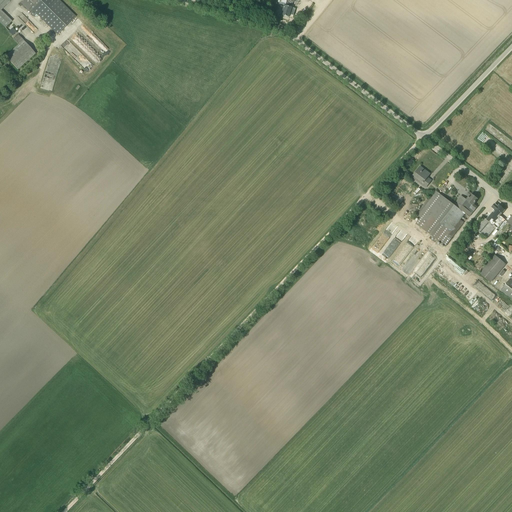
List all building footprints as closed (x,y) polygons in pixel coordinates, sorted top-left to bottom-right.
[(0,0),(0,22),(6,28),(12,21),(1,10),(11,0),(0,0)] [(56,0),(38,0),(34,5),(28,0),(24,0),(22,3),(31,13),(30,14),(33,17),(36,14),(58,34),(75,17),(56,0)] [(283,15),(289,17),(291,7),(284,5),(282,11),(284,11),(283,15)] [(92,38),(95,35),(87,27),(84,30),(92,38)] [(17,32),(12,28),(8,32),(13,36),(17,32)] [(36,54),(23,40),(18,34),(13,39),(18,45),(5,56),(18,70),(36,54)] [(67,39),(61,45),(68,52),(74,47),(67,39)] [(50,56),(41,88),(52,91),(61,59),(50,56)] [(430,174),(420,166),(413,175),(414,176),(413,179),(425,188),(431,180),(427,177),(430,174)] [(456,207),(435,191),(415,217),(419,220),(415,225),(444,248),(464,223),(460,220),(465,214),(456,207)] [(463,198),(456,207),(465,214),(469,217),(476,207),(473,204),(477,199),(471,195),(469,198),(468,198),(466,200),(463,198)] [(511,226),(507,222),(500,216),(505,210),(499,205),(497,206),(494,204),(491,208),(494,210),(486,220),(495,227),(505,235),(510,229),(511,226)] [(486,220),(483,216),(473,228),(486,238),(495,227),(486,220)] [(490,283),(505,264),(495,255),(479,273),(490,283)] [(511,281),(510,279),(501,291),(511,299),(511,281)]
